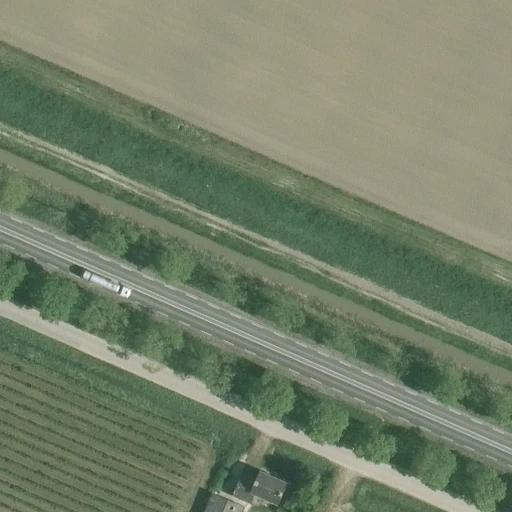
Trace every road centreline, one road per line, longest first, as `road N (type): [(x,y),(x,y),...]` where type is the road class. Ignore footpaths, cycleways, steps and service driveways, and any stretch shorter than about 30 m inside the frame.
road 1 (primary): [(0,231),(511,454)]
road 2 (unclassified): [(482,511),(0,301)]
